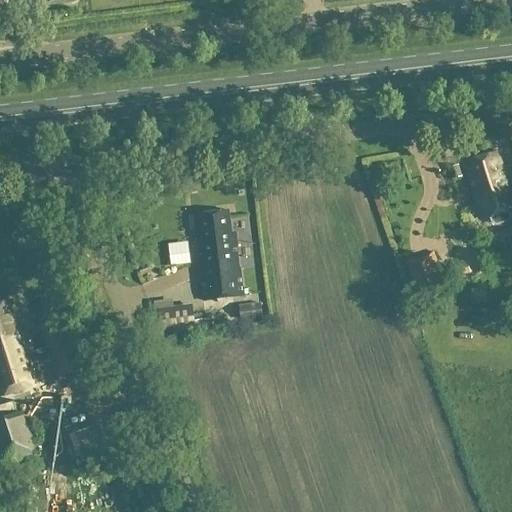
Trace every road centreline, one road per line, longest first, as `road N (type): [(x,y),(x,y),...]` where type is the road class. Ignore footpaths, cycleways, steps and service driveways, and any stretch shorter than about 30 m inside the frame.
road 1 (primary): [(0,122),(511,61)]
road 2 (unclassified): [(0,59),(511,3)]
road 3 (unclassified): [(69,166),(511,114)]
road 4 (unclassified): [(191,511),(69,166)]
